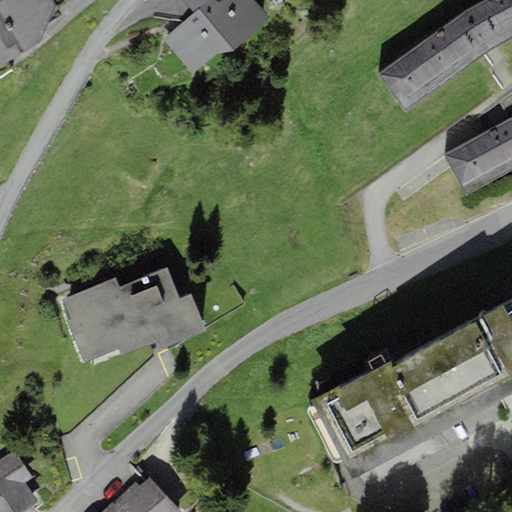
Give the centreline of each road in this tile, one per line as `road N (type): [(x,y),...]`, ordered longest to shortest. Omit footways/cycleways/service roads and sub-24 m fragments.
road 1 (residential): [(511,217),(209,375),(63,511)]
road 2 (residential): [(0,218),(84,66),(134,0)]
